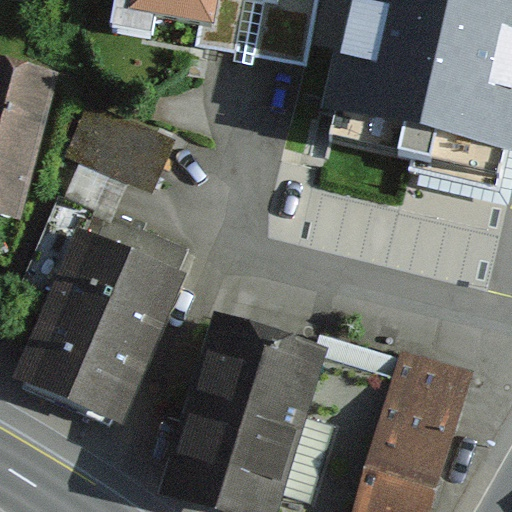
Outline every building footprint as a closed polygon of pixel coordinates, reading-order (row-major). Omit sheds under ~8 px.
[(136,0),(135,7),(118,4),(112,38),(151,45),(154,30),(198,38),(195,50),(244,59),(305,70),(317,0),(136,0)] [(339,124),(334,149),(401,167),(428,173),(424,190),(507,210),(511,187),(511,0),(349,0),(324,120),(339,124)] [(56,81),(0,65),(0,220),(17,225),(56,81)] [(90,110),(67,163),(152,199),(174,146),(90,110)] [(76,239),(14,386),(124,433),(155,360),(186,285),(76,239)] [(189,435),(169,501),(204,511),(294,511),(340,360),(342,353),(224,318),(189,435)] [(484,375),(410,353),(403,379),(363,511),(443,511),(451,489),(484,375)] [(340,360),(294,511),(363,511),(403,379),(340,360)]
